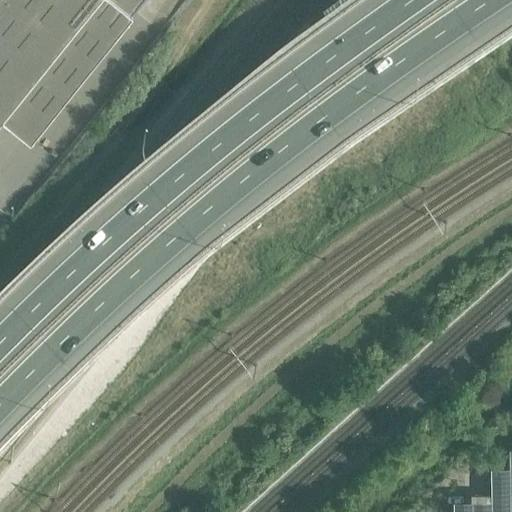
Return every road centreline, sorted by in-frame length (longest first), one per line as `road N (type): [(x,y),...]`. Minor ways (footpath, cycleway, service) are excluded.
road 1 (motorway): [(0,395),(173,229),(480,0)]
road 2 (motorway): [(402,0),(179,168),(0,332)]
